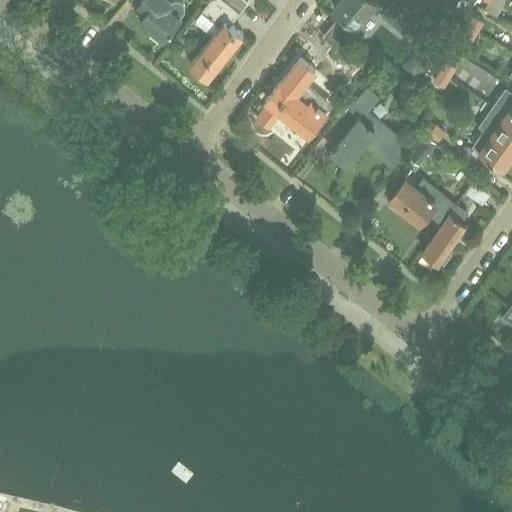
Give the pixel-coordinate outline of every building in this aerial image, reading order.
[(173,1),(172,2),(169,0),(141,0),(148,8),(140,18),(154,29),(155,29),(165,36),(184,12),(185,11),(185,9),(185,8),(185,7),(185,6),(185,5),(184,3),(183,2),(182,2),(181,1),(180,0),(179,0),(175,0),(174,0),(173,1)] [(230,22),(240,10),(248,0),(247,0),(210,0),(197,17),(215,32),(190,62),(208,77),(244,33),(230,22)] [(383,5),(377,0),(376,0),(338,0),(335,4),(336,4),(334,7),(357,25),(371,8),(377,13),(383,5)] [(410,14),(394,1),(383,14),(399,27),(410,14)] [(484,20),(473,14),(467,24),(478,30),(484,20)] [(323,35),(342,50),(355,34),(336,18),(323,35)] [(467,24),(461,34),(472,40),(478,30),(467,24)] [(309,102),(296,92),(298,90),(316,69),(301,57),(281,81),(281,80),(266,98),(269,101),(257,116),(269,126),(282,110),(295,121),(297,120),(311,131),(326,111),(311,99),(309,102)] [(446,59),(440,69),(450,76),(456,66),(446,59)] [(450,76),(440,69),(434,79),(444,86),(450,76)] [(394,164),(411,144),(367,109),(378,95),(367,86),(350,108),(359,116),(331,150),(346,162),(367,136),(385,151),(383,155),(394,164)] [(494,106),(511,118),(511,91),(506,87),(502,93),(494,106)] [(511,145),(511,118),(494,106),(485,119),(484,118),(481,123),(511,145)] [(438,140),(445,130),(436,123),(428,132),(438,140)] [(504,166),(511,155),(511,145),(481,123),(480,124),(486,129),(478,140),(477,139),(473,145),(479,149),(479,150),(482,152),(477,160),(498,175),(503,167),(504,167),(505,166),(504,166)] [(437,142),(428,134),(410,156),(420,164),(437,142)] [(448,214),(455,204),(437,190),(438,189),(423,176),(416,184),(406,176),(389,196),(391,198),(388,202),(398,210),(401,206),(420,221),(435,203),(448,214)] [(453,250),(449,247),(466,223),(462,220),(468,212),(456,204),(455,204),(448,214),(423,250),(439,261),(439,260),(444,263),(453,250)]
